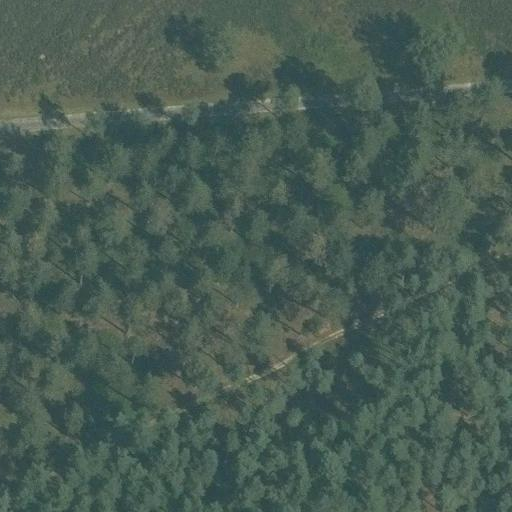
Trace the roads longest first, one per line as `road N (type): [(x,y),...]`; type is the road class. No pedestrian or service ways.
road 1 (unknown): [(0,499),(511,253)]
road 2 (track): [(511,87),(0,126)]
